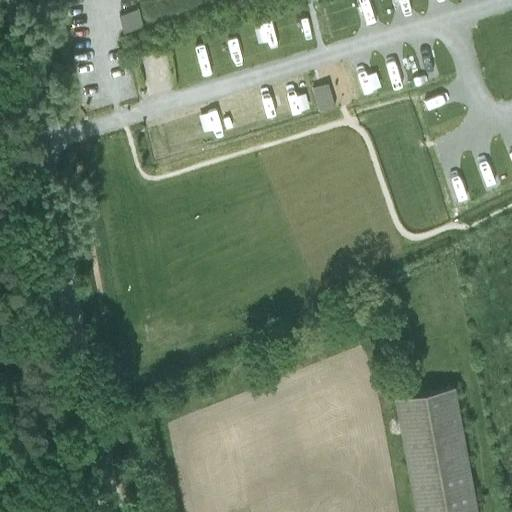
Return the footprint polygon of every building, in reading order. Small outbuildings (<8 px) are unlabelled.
[(354,0),(359,22),(374,19),(370,0),(354,0)] [(395,0),(398,12),(408,10),(405,0),(395,0)] [(136,10),(124,13),(124,14),(128,29),(128,30),(140,26),(136,10)] [(274,22),(254,28),(261,50),(280,45),(274,22)] [(184,50),(190,71),(209,65),(203,44),(184,50)] [(311,85),(317,109),(336,105),(330,81),(311,85)] [(284,113),(304,112),(302,90),(282,92),(284,113)] [(237,103),(220,109),(228,134),(245,129),(237,103)] [(459,172),(465,189),(487,182),(481,164),(459,172)] [(392,397),(413,511),(477,511),(453,385),(392,397)] [(248,511),(397,511),(392,483),(249,511),(248,511)]
